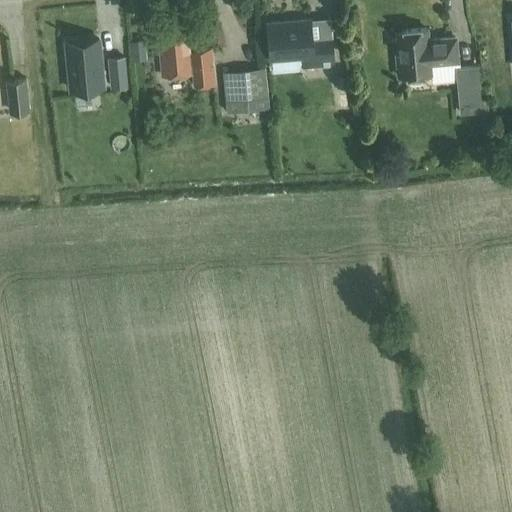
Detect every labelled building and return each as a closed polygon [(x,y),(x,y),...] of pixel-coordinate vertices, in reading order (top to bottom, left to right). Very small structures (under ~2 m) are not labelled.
[(190,39),(188,19),(163,21),(164,25),(158,25),(163,76),(193,73),(194,85),(213,83),(210,49),(188,51),(187,39),(190,39)] [(270,57),(302,54),(303,67),(335,65),(332,37),(312,39),(311,19),(267,23),(270,57)] [(427,28),(397,30),(399,54),(397,54),(398,75),(409,74),(410,79),(412,81),(421,80),(423,78),(422,73),(431,72),(430,62),(436,61),(439,63),(447,63),(449,60),(457,59),(455,36),(433,38),(433,41),(428,41),(427,28)] [(104,86),(99,38),(66,41),(70,89),(104,86)] [(124,56),(109,58),(112,87),(127,86),(124,56)] [(481,109),(477,65),(456,67),(460,111),(481,109)] [(268,109),(265,67),(223,71),(226,113),(268,109)] [(29,110),(27,89),(26,78),(9,80),(11,91),(13,111),(29,110)]
